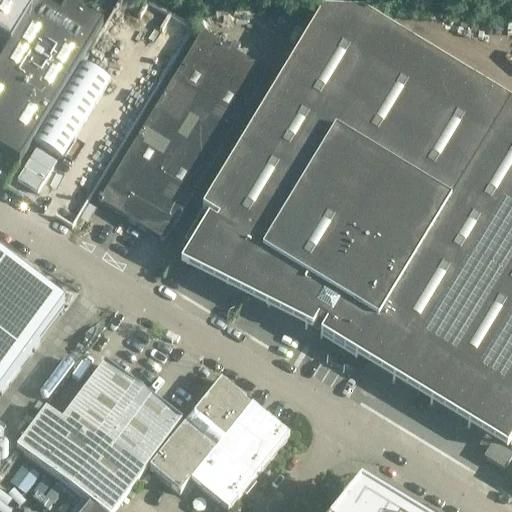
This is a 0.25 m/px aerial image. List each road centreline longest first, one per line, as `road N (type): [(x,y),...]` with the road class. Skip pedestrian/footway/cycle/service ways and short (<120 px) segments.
road 1 (unclassified): [(348,423),(0,213)]
road 2 (unclassified): [(492,511),(348,423)]
